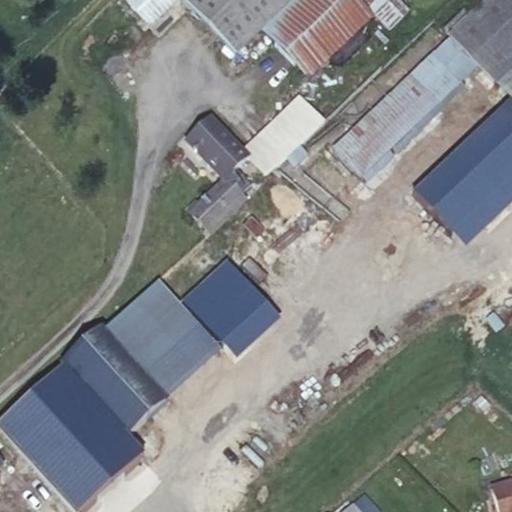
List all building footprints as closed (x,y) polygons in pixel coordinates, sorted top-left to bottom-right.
[(150,27),(177,0),(126,0),(125,1),(150,27)] [(235,57),(292,0),(181,0),(181,1),(235,57)] [(370,16),(354,0),(299,0),(263,36),(304,79),(370,16)] [(511,0),(490,0),(448,41),(511,107),(511,0)] [(458,86),(432,58),(333,152),(360,180),(458,86)] [(246,161),(266,182),(323,126),(300,102),(242,158),(246,161)] [(452,239),(511,181),(511,111),(482,140),(479,136),(413,199),(452,239)] [(186,145),(223,183),(239,199),(251,188),(235,172),(246,161),(242,158),(209,123),(186,145)] [(239,199),(223,183),(189,216),(209,236),(243,204),(239,199)] [(255,192),(251,188),(239,199),(243,204),(255,192)] [(227,266),(182,306),(222,351),(267,311),(227,266)] [(158,286),(105,335),(165,402),(219,355),(158,286)] [(102,331),(60,368),(84,394),(126,440),(167,404),(165,402),(105,335),(102,331)] [(60,368),(31,395),(54,421),(84,394),(60,368)] [(54,421),(39,434),(40,435),(92,493),(137,452),(126,440),(84,394),(54,421)] [(511,511),(511,484),(490,490),(496,511),(511,511)] [(339,511),(377,511),(378,511),(360,492),(339,511)]
